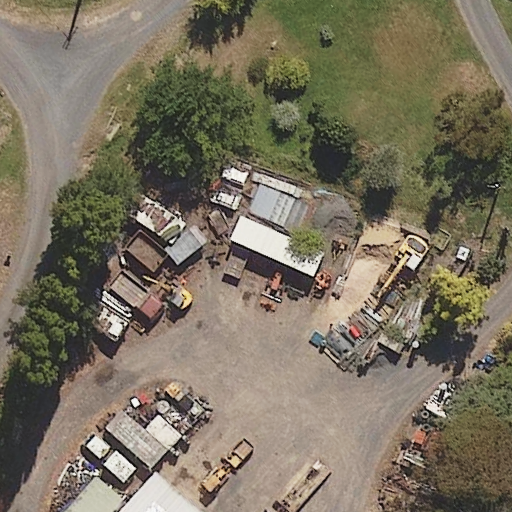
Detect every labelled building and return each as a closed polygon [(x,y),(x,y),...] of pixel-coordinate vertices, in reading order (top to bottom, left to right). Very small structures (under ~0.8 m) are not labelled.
[(234,209),(249,167),(224,158),(209,200),(234,209)] [(316,281),(328,253),(242,216),(230,244),(316,281)] [(374,340),(403,292),(380,278),(351,326),(374,340)] [(452,433),(477,404),(449,380),(424,409),(452,433)] [(128,505),(97,478),(67,511),(199,511),(155,474),(128,505)]
